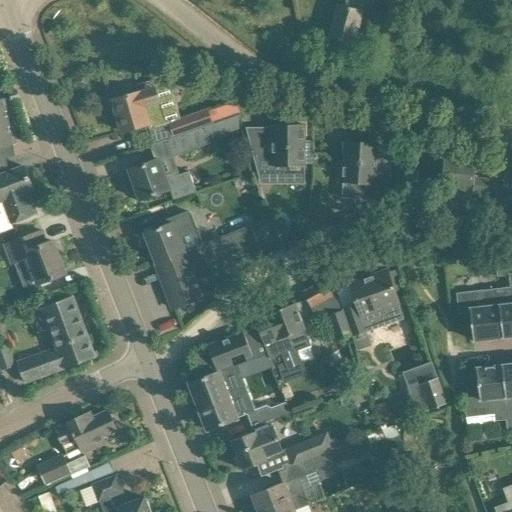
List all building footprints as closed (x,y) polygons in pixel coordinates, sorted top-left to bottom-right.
[(338,3),(334,18),(329,37),(355,44),(364,10),(363,10),(365,0),(346,0),(345,5),(338,3)] [(150,129),(167,124),(153,79),(137,84),(139,92),(113,100),(122,131),(148,123),(150,129)] [(0,98),(0,122),(9,121),(4,98),(0,98)] [(171,122),(176,137),(213,123),(209,109),(171,122)] [(213,123),(176,137),(170,139),(175,154),(211,142),(210,139),(242,128),(239,115),(227,118),(213,123)] [(9,121),(0,122),(0,146),(14,144),(9,121)] [(253,152),(259,177),(285,177),(285,165),(305,165),(305,125),(273,125),(273,152),(253,152)] [(341,161),(339,181),(365,183),(364,190),(361,190),(360,201),(390,195),(391,172),(376,171),(378,143),(364,142),(362,138),(352,137),(349,142),(346,141),(345,161),(341,161)] [(442,189),(472,191),(472,192),(496,194),(498,180),(475,178),(476,159),(445,157),(442,189)] [(141,199),(169,188),(174,200),(196,192),(189,171),(180,175),(178,171),(166,176),(159,158),(129,170),(130,172),(127,173),(132,185),(135,184),(141,199)] [(25,166),(0,175),(0,201),(2,201),(11,223),(37,213),(28,190),(34,188),(25,166)] [(511,167),(506,166),(499,193),(511,193),(511,167)] [(403,172),(403,194),(418,194),(418,172),(403,172)] [(150,249),(151,248),(175,308),(230,286),(227,276),(258,264),(264,259),(251,225),(203,243),(192,214),(190,212),(188,211),(162,222),(161,223),(161,224),(161,225),(161,226),(145,233),(146,234),(144,235),(143,236),(142,237),(142,238),(141,240),(141,241),(141,243),(141,244),(142,245),(143,247),(144,248),(145,248),(147,249),(149,249),(150,249)] [(43,230),(25,237),(6,244),(13,262),(29,256),(39,283),(66,273),(54,240),(48,242),(43,230)] [(398,302),(399,302),(388,271),(350,285),(357,305),(344,310),(346,315),(352,332),(352,335),(367,330),(367,331),(404,318),(398,302)] [(511,336),(511,291),(510,274),(509,274),(511,287),(457,293),(459,314),(471,313),(474,341),(511,336)] [(304,293),(312,306),(335,293),(327,280),(304,293)] [(22,384),(96,357),(74,296),(38,309),(52,346),(13,360),(22,384)] [(260,326),(269,353),(280,380),(283,379),(285,382),(306,374),(297,351),(311,346),(295,303),(291,305),(288,302),(280,305),(280,309),(267,314),(267,315),(257,319),(260,326)] [(352,332),(346,315),(330,320),(336,338),(352,332)] [(269,353),(260,326),(208,346),(210,351),(192,358),(201,378),(201,379),(254,359),(269,353)] [(6,345),(0,346),(0,370),(13,366),(6,345)] [(201,379),(201,378),(189,383),(207,430),(238,418),(237,417),(247,413),(253,429),(291,415),(287,404),(272,409),(267,407),(256,411),(248,390),(256,387),(261,378),(255,361),(254,359),(201,379)] [(511,364),(477,368),(480,396),(464,398),(467,418),(493,415),(494,421),(506,420),(508,431),(511,430),(511,364)] [(409,388),(418,413),(447,403),(438,378),(409,388)] [(55,428),(64,447),(67,454),(81,448),(82,452),(97,446),(95,442),(118,431),(108,410),(93,417),(90,410),(89,411),(90,412),(69,422),(55,428)] [(237,466),(242,466),(243,469),(267,460),(266,458),(283,452),(273,425),(256,432),(232,441),(237,454),(234,457),(237,466)] [(395,425),(383,430),(387,440),(399,435),(395,425)] [(253,495),(259,511),(289,511),(306,506),(325,498),(319,484),(312,486),(307,475),(373,450),(370,445),(374,443),(376,447),(381,445),(382,447),(389,444),(387,440),(383,430),(340,447),(329,451),(301,462),(307,476),(299,479),(299,477),(253,495)] [(340,447),(337,439),(330,442),(327,433),(287,449),(292,461),(300,458),(301,462),(340,447)] [(24,446),(3,457),(10,471),(19,466),(15,459),(28,453),(24,446)] [(377,457),(385,476),(400,469),(392,451),(377,457)] [(63,455),(39,466),(46,483),(48,486),(90,467),(85,455),(66,464),(63,455)] [(94,486),(104,511),(150,511),(145,497),(115,509),(110,496),(122,491),(116,477),(94,486)] [(56,511),(50,492),(38,496),(44,511),(56,511)] [(511,511),(511,502),(496,508),(497,511),(511,511)]
